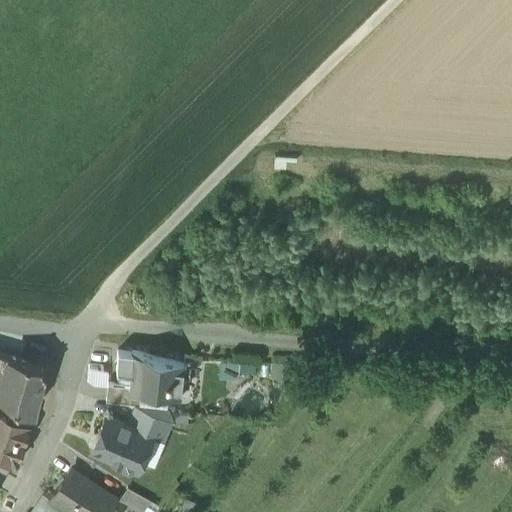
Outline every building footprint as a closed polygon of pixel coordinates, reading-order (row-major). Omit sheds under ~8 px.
[(129,367),(131,351),(117,349),(116,365),(129,367)] [(183,354),(131,349),(131,351),(129,367),(128,377),(128,383),(141,384),(180,388),(183,354)] [(239,352),(219,351),(218,366),(238,368),(239,352)] [(252,364),(253,354),(239,352),(238,363),(252,364)] [(41,366),(8,355),(0,375),(0,409),(28,418),(44,372),(41,366)] [(291,374),(301,357),(271,355),(268,367),(277,373),(291,374)] [(128,377),(107,375),(105,392),(134,395),(139,396),(141,384),(128,383),(128,377)] [(139,396),(134,395),(126,415),(143,422),(142,423),(150,427),(161,431),(170,410),(167,399),(139,396)] [(126,415),(104,406),(96,425),(100,426),(93,443),(119,454),(121,460),(128,463),(134,460),(136,461),(150,427),(142,423),(143,422),(126,415)] [(28,418),(0,409),(0,447),(9,452),(12,453),(18,451),(28,418)] [(9,452),(0,447),(0,462),(3,464),(9,452)] [(99,511),(114,490),(71,461),(51,491),(81,511),(99,511)] [(151,494),(127,479),(119,492),(142,507),(151,494)]
